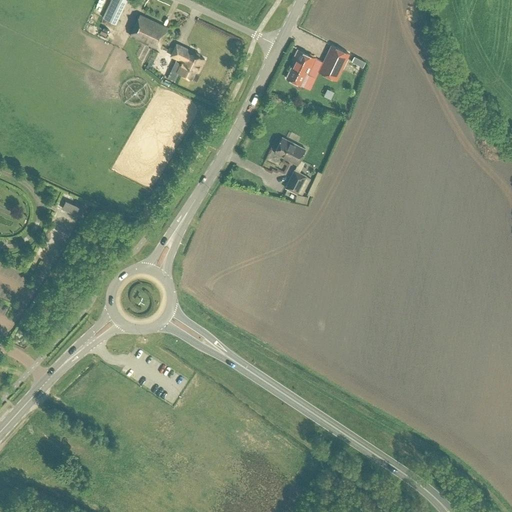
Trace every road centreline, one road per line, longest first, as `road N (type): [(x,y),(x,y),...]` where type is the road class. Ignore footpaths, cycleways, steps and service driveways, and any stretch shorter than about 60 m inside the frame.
road 1 (trunk): [(447,511),(224,354)]
road 2 (secondary): [(186,212),(278,46)]
